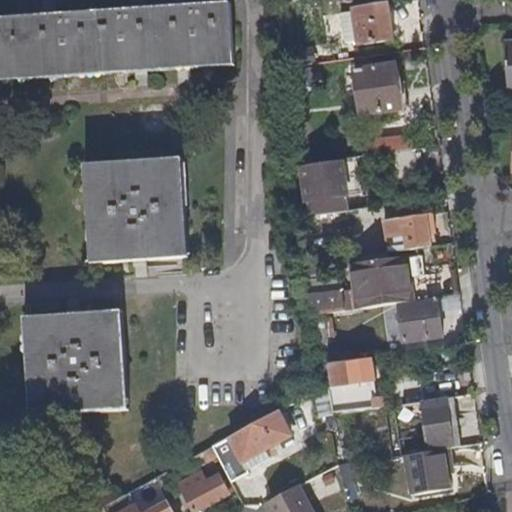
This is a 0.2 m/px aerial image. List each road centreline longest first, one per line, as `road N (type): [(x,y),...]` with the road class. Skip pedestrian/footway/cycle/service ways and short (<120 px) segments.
road 1 (residential): [(465,220),(504,467),(511,465)]
road 2 (residential): [(437,2),(465,220)]
